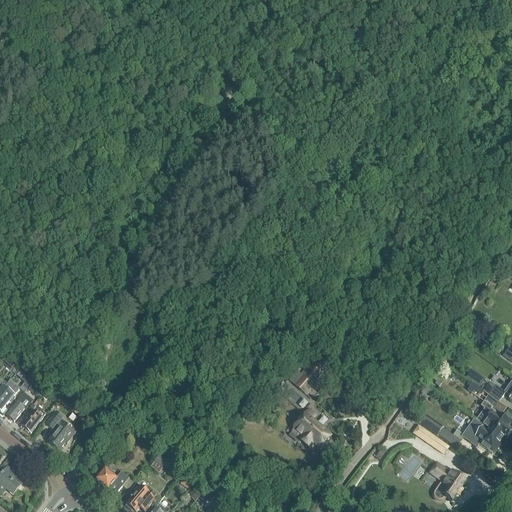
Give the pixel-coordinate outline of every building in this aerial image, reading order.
[(510,360),(511,357),(511,352),(507,349),(503,355),(510,360)] [(478,386),(483,380),(471,372),(467,378),(478,386)] [(306,396),(314,387),(302,377),(295,386),(306,396)] [(29,388),(33,383),(29,380),(25,385),(29,388)] [(0,412),(1,414),(9,404),(11,405),(16,399),(14,398),(20,391),(10,383),(8,386),(7,385),(0,394),(0,412)] [(484,391),(499,402),(505,393),(496,386),(495,387),(490,383),(484,391)] [(44,391),(40,397),(45,401),(50,395),(44,391)] [(488,396),(484,403),(492,409),(495,408),(499,403),(488,396)] [(20,399),(17,404),(6,417),(14,423),(25,410),(21,407),(25,403),(20,399)] [(484,410),(475,422),(482,427),(503,441),(505,442),(511,431),(511,429),(508,427),(510,424),(501,417),(494,412),(491,410),(492,409),(484,403),(480,408),(484,410)] [(26,420),(21,427),(25,430),(25,432),(28,434),(29,434),(30,434),(42,419),(38,416),(41,412),(34,407),(33,406),(23,418),(26,420)] [(309,410),(291,432),(292,433),(300,440),(299,441),(300,442),(310,449),(311,448),(313,450),(315,447),(320,451),(331,439),(312,422),(317,417),(316,416),(311,411),(309,410)] [(48,441),(60,451),(65,443),(68,445),(76,433),(66,426),(67,424),(62,420),(63,418),(56,412),(46,425),(53,431),(54,429),(56,431),(48,441)] [(425,416),(419,425),(436,436),(441,430),(442,427),(425,416)] [(473,421),(461,438),(476,450),(479,445),(493,455),(503,441),(482,427),(475,422),(473,421)] [(441,430),(436,436),(450,446),(455,439),(441,430)] [(444,455),(448,449),(436,440),(432,447),(444,455)] [(103,466),(106,469),(121,451),(116,447),(103,466)] [(384,454),(380,451),(375,458),(379,461),(384,454)] [(168,463),(161,456),(156,463),(159,466),(161,464),(165,467),(168,463)] [(460,489),(465,482),(449,470),(448,472),(436,464),(429,474),(441,482),(434,492),(434,493),(434,494),(434,496),(434,497),(434,498),(435,499),(435,500),(436,500),(438,501),(439,501),(440,501),(441,501),(442,501),(444,499),(445,497),(452,502),(457,494),(459,496),(463,491),(460,489)] [(0,493),(3,496),(6,491),(14,497),(25,483),(8,469),(0,478),(0,493)] [(109,488),(117,495),(130,479),(122,472),(117,478),(106,469),(97,481),(107,490),(109,488)] [(194,483),(186,477),(182,482),(190,488),(194,483)] [(126,505),(134,511),(137,511),(140,509),(142,511),(147,511),(159,498),(150,491),(147,490),(145,492),(137,485),(129,495),(133,498),(126,505)] [(194,502),(201,494),(194,488),(187,496),(194,502)] [(205,491),(199,499),(204,503),(207,499),(211,502),(214,498),(205,491)] [(219,503),(214,509),(217,511),(220,511),(224,508),(219,503)]
